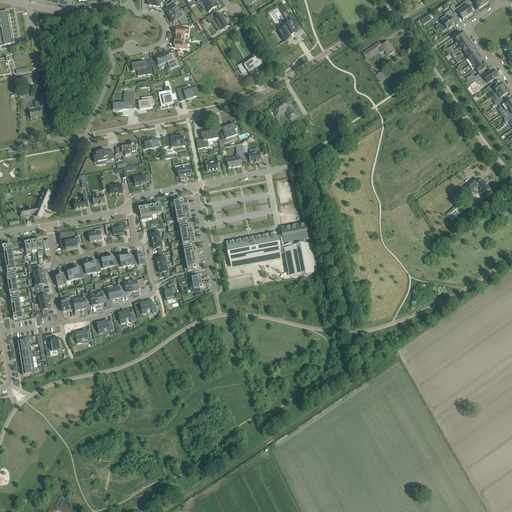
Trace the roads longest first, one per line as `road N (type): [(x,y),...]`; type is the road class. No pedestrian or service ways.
road 1 (unclassified): [(0,151),(237,105),(393,9)]
road 2 (unclassified): [(511,175),(393,9)]
road 3 (residential): [(60,322),(96,318),(152,292),(139,243)]
